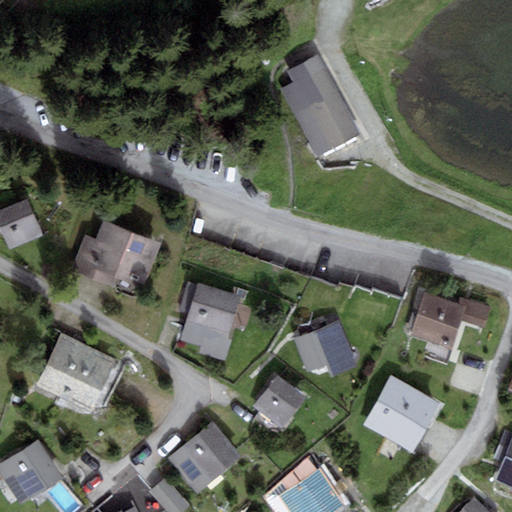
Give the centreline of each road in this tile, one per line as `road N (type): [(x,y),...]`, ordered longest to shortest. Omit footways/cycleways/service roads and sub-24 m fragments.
road 1 (residential): [(0,114),(248,211),(511,285)]
road 2 (residential): [(118,470),(183,417),(189,380),(0,265)]
road 3 (track): [(337,0),(327,36),(398,172),(511,223)]
road 4 (residential): [(407,511),(474,430),(511,332)]
